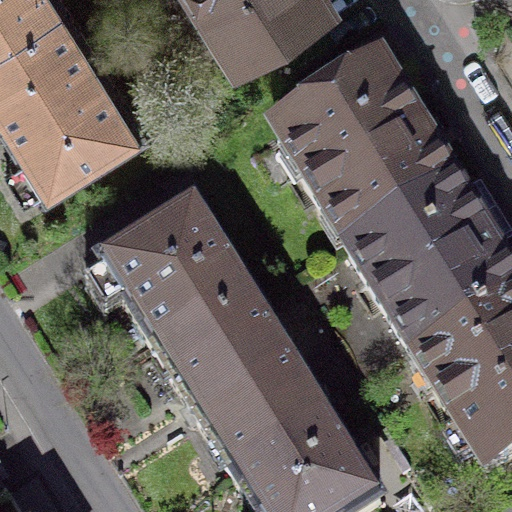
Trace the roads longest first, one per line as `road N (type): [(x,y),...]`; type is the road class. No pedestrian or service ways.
road 1 (residential): [(0,330),(112,511)]
road 2 (residential): [(404,0),(511,172)]
